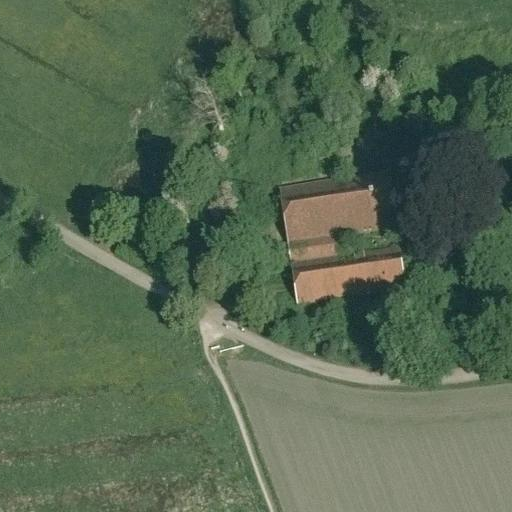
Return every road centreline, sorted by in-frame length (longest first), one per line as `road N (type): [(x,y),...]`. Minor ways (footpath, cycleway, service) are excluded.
road 1 (track): [(511,368),(438,377),(338,371),(270,351),(208,315)]
road 2 (track): [(208,315),(0,201)]
